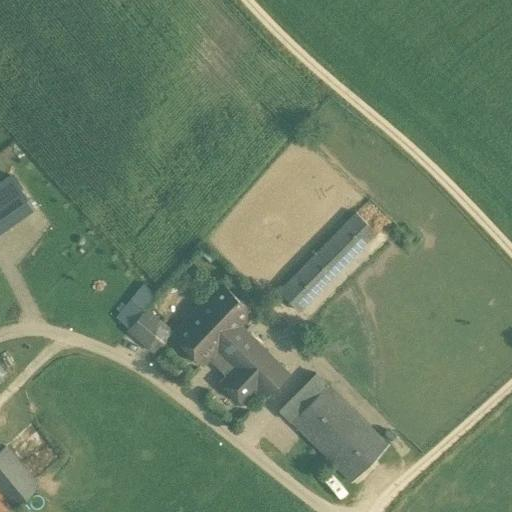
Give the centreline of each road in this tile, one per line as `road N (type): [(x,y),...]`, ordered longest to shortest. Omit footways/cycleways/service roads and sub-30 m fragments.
road 1 (unclassified): [(0,337),(32,330),(95,345),(171,387),(327,511)]
road 2 (unclassified): [(248,0),(424,156),(511,249)]
road 3 (unclassified): [(511,385),(369,511)]
